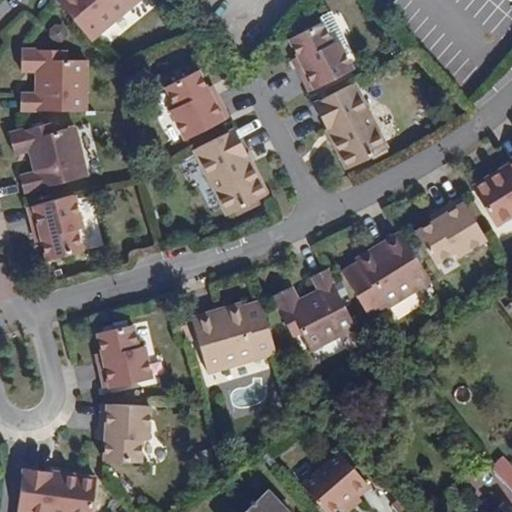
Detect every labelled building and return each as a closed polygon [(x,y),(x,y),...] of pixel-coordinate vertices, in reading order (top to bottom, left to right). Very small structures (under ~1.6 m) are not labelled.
[(64,0),(97,39),(146,0),(64,0)] [(300,66),(295,69),(306,93),(349,73),(336,42),(329,45),(319,24),(287,40),(295,55),(300,66)] [(22,106),(87,108),(88,59),(70,58),(70,46),(26,46),(25,66),(40,67),(39,88),(24,87),(22,106)] [(290,57),(295,69),(300,66),(295,55),(290,57)] [(193,148),(238,125),(226,101),(221,104),(215,95),(207,79),(175,94),(183,116),(179,118),(193,148)] [(387,149),(354,83),(313,103),(327,133),(332,132),(337,143),(332,145),(344,170),(387,149)] [(221,104),(226,101),(221,93),(215,95),(221,104)] [(59,117),(16,127),(21,148),(35,144),(40,166),(27,169),(30,186),(93,171),(81,125),(62,129),(59,117)] [(327,133),(332,145),(337,143),(332,132),(327,133)] [(254,169),(257,166),(243,137),(202,157),(234,224),(275,204),(264,179),(259,181),(254,169)] [(264,179),(257,166),(254,169),(259,181),(264,179)] [(511,219),(511,170),(506,174),(504,170),(476,187),(500,227),(511,219)] [(77,189),(31,201),(38,230),(44,229),(45,238),(49,256),(85,247),(78,225),(85,222),(77,189)] [(491,242),(465,199),(442,213),(445,220),(436,224),(420,234),(436,265),(457,254),(460,259),(491,242)] [(445,220),(442,213),(432,219),(436,224),(445,220)] [(373,319),(434,281),(404,233),(384,245),(387,249),(378,254),(375,251),(360,260),(362,263),(345,274),(373,319)] [(387,249),(384,245),(375,251),(378,254),(387,249)] [(360,326),(330,268),(315,276),(321,289),(307,295),(308,301),(302,303),(300,298),(295,286),(276,295),(296,336),(306,331),(314,348),(360,326)] [(279,355),(264,302),(244,308),(243,304),(226,308),(228,313),(218,316),(217,311),(194,317),(209,373),(279,355)] [(107,362),(102,363),(109,389),(156,375),(147,343),(140,345),(134,323),(101,333),(105,350),(107,362)] [(99,352),(102,363),(107,362),(105,350),(99,352)] [(148,438),(151,404),(102,401),(101,430),(107,430),(107,439),(104,459),(141,461),(143,437),(148,438)] [(342,453),(304,486),(326,511),(334,511),(342,506),(348,511),(350,511),(362,501),(360,498),(370,489),(371,487),(342,453)] [(23,467),(17,511),(91,511),(96,477),(64,473),(64,478),(49,475),(50,471),(23,467)] [(284,511),(267,493),(246,511),(284,511)] [(397,509),(399,511),(407,511),(409,510),(403,503),(397,509)]
